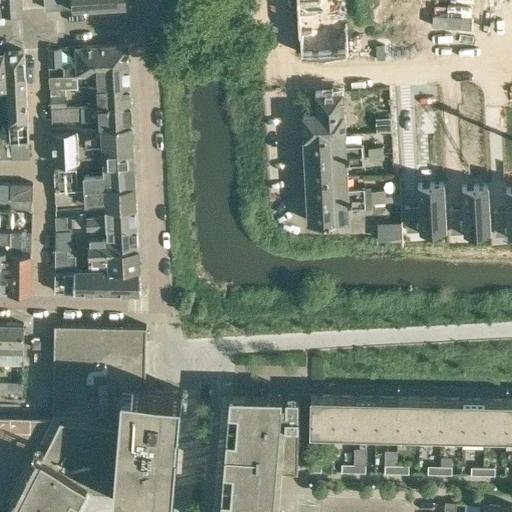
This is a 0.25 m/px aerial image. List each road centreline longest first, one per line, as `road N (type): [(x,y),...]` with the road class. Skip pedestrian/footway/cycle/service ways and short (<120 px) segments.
road 1 (residential): [(158,303),(144,21)]
road 2 (residential): [(282,71),(434,64),(511,71)]
road 3 (residential): [(158,303),(0,301)]
road 4 (residential): [(282,71),(292,219)]
road 5 (residential): [(0,31),(144,21)]
road 6 (residential): [(144,21),(281,11)]
